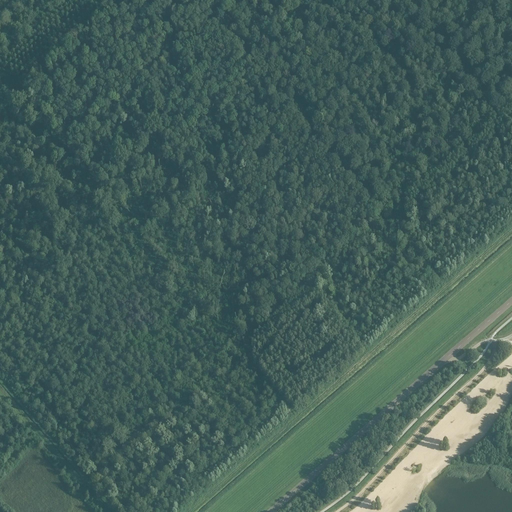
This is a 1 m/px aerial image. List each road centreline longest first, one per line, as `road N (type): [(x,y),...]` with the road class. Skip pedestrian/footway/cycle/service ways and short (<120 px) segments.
road 1 (tertiary): [(270,511),(511,300)]
road 2 (track): [(493,341),(493,356),(476,376),(336,511)]
